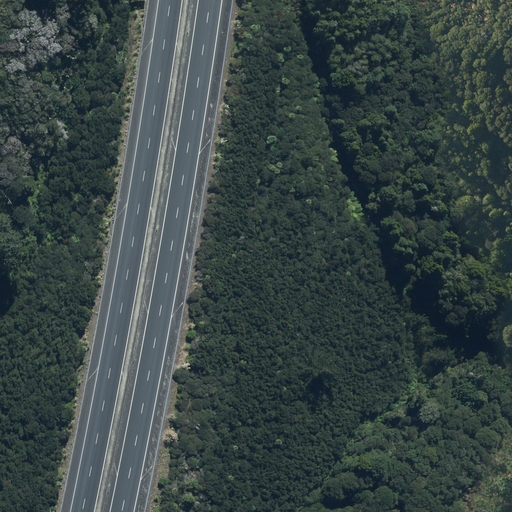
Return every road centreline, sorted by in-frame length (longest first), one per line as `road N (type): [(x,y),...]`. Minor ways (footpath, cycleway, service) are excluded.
road 1 (motorway): [(78,511),(170,0)]
road 2 (motorway): [(208,0),(121,511)]
